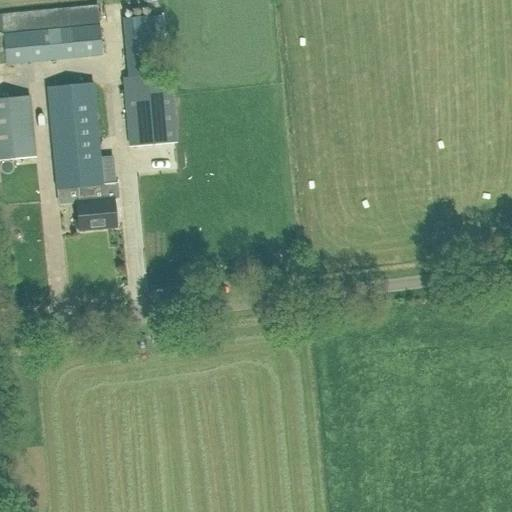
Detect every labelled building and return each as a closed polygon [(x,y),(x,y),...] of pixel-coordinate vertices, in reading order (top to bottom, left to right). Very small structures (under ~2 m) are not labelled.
[(0,14),(2,34),(4,66),(101,56),(99,25),(97,5),(0,14)] [(150,64),(148,35),(127,37),(130,75),(123,76),(129,146),(161,143),(155,74),(151,74),(150,64)] [(100,186),(103,186),(93,83),(46,87),(55,190),(82,188),(83,200),(75,201),(78,231),(116,228),(113,198),(101,199),(100,186)] [(0,159),(36,157),(30,96),(0,99),(0,159)] [(9,380),(0,380),(0,405),(0,407),(11,406),(9,380)]
